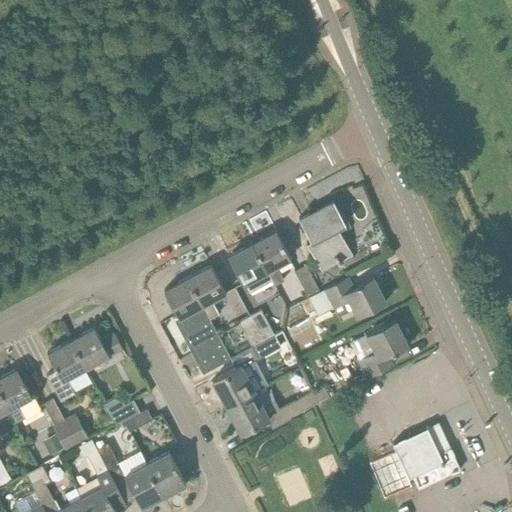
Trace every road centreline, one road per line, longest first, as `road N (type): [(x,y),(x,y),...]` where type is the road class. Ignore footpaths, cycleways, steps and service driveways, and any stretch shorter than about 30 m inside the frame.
road 1 (tertiary): [(511,433),(376,131)]
road 2 (residential): [(109,273),(376,131)]
road 3 (residential): [(230,502),(109,273)]
road 4 (tertiary): [(376,131),(321,0)]
road 5 (residential): [(0,331),(109,273)]
